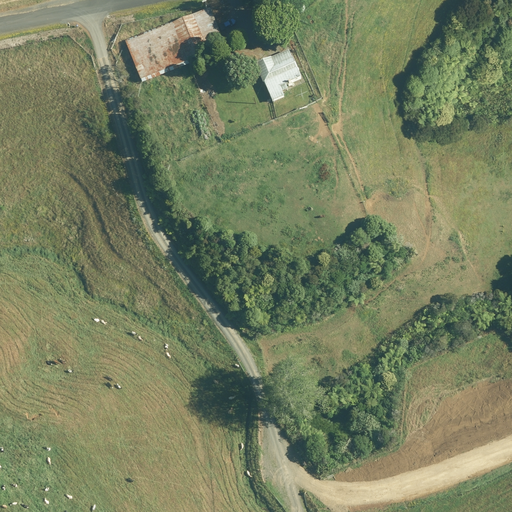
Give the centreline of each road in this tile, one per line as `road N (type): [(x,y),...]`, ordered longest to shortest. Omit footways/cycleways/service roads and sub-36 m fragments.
road 1 (track): [(85,12),(159,225),(242,345),(276,423),(297,511)]
road 2 (unclassified): [(136,0),(0,29)]
